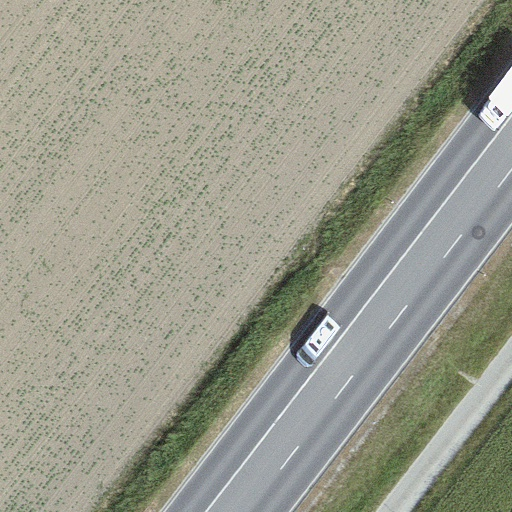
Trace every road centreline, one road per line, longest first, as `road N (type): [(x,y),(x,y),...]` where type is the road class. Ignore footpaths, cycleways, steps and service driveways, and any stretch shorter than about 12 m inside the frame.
road 1 (primary): [(511,139),(223,511)]
road 2 (track): [(396,511),(511,363)]
